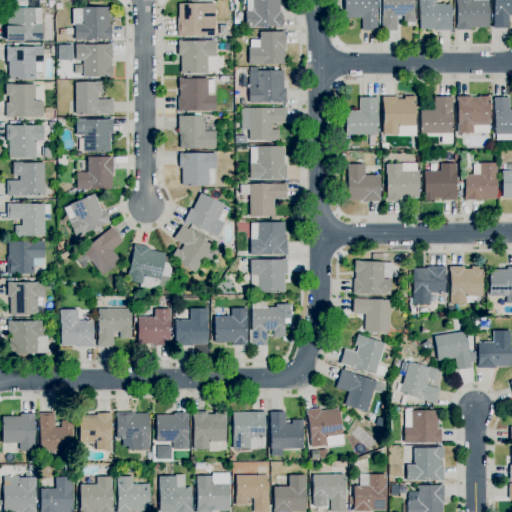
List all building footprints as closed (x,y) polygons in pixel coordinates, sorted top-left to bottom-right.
[(281,27),(277,27),(253,27),(244,27),(244,11),(245,11),(245,0),(279,0),(279,12),(281,12),(281,27)] [(361,31),(361,18),(344,18),(343,0),(376,0),(376,31),(361,31)] [(396,31),(381,31),(381,0),(412,0),(413,13),(414,13),(414,23),(402,23),(402,16),(396,16),(396,31)] [(451,30),(433,31),(433,29),(417,29),(417,0),(435,0),(435,4),(450,4),(450,27),(451,27),(451,30)] [(455,30),(455,0),(487,0),(488,27),(469,28),(469,30),(455,30)] [(493,29),(493,0),(511,0),(511,15),(507,15),(508,28),(493,29)] [(177,36),(176,18),(178,18),(178,4),(213,3),(214,35),(177,36)] [(5,41),(4,26),(7,26),(6,19),(4,19),(4,8),(33,7),(33,9),(41,9),(41,24),(42,40),(23,40),(23,41),(5,41)] [(111,40),(106,40),(74,40),(74,25),(71,25),(71,10),(81,9),(81,7),(109,7),(109,25),(111,25),(111,40)] [(248,65),(247,47),(250,47),(250,40),(259,40),(259,32),(284,32),(284,49),(283,49),(284,64),(248,65)] [(180,73),(180,56),(178,56),(178,40),(181,40),(181,41),(214,40),(214,56),(216,56),(216,71),(207,71),(207,73),(180,73)] [(112,78),(105,78),(105,77),(82,77),(82,60),(74,60),(74,44),(106,44),(111,44),(111,59),(109,59),(109,65),(112,65),(112,78)] [(34,79),(8,79),(8,62),(5,62),(5,46),(9,46),(9,47),(42,47),(42,63),(41,63),(41,72),(34,72),(34,79)] [(285,103),(280,104),(280,103),(257,103),(248,103),(248,71),(248,67),(257,67),(257,71),(282,71),(282,88),(285,88),(285,103)] [(214,111),(181,111),(181,112),(177,112),(177,96),(179,96),(179,90),(177,90),(177,78),(183,78),(207,78),(207,80),(214,80),(213,95),(215,95),(214,111)] [(112,115),(96,115),(96,114),(74,114),(74,82),(94,82),(94,81),(103,81),(104,93),(97,93),(97,99),(112,99),(112,115)] [(5,117),(4,102),(7,102),(7,96),(5,96),(5,84),(12,84),(12,85),(34,84),(34,87),(40,87),(40,100),(35,100),(35,101),(42,101),(42,117),(5,117)] [(398,134),(382,134),(382,125),(382,103),(381,103),(381,96),(396,96),(396,99),(403,99),(403,96),(415,96),(415,102),(414,102),(414,126),(414,133),(398,133),(398,134)] [(456,134),(456,97),(470,97),(470,98),(477,98),(477,96),(487,96),(488,133),(456,134)] [(377,134),(345,135),(344,111),(358,111),(358,97),(377,97),(377,134)] [(451,134),(419,134),(419,111),(433,111),(433,97),(451,97),(451,134)] [(510,141),(495,141),(495,135),(493,135),(493,98),(508,98),(508,110),(511,110),(511,135),(510,135),(510,141)] [(277,141),(268,141),(268,140),(248,140),(248,129),(240,129),(240,108),(281,108),(281,107),(285,107),(286,123),(271,123),(271,129),(277,129),(277,141)] [(215,149),(201,149),(201,148),(179,148),(179,134),(177,134),(177,115),(181,115),(181,116),(203,116),(203,131),(215,131),(215,149)] [(109,152),(82,152),(82,135),(75,135),(75,119),(108,119),(108,118),(112,118),(112,134),(109,134),(109,152)] [(8,158),(8,140),(5,140),(5,124),(11,124),(11,126),(42,125),(43,141),(35,141),(35,157),(8,158)] [(244,143),(236,143),(236,135),(243,135),(243,137),(245,137),(245,143),(244,143)] [(286,179),(281,179),(281,178),(258,179),(248,180),(248,164),(249,164),(249,147),(256,147),(256,146),(283,146),(283,164),(286,164),(286,179)] [(41,149),(41,158),(49,158),(49,149),(41,149)] [(208,186),(181,186),(181,168),(179,168),(179,153),(215,153),(215,169),(208,169),(208,186)] [(57,165),(57,156),(66,156),(66,165),(57,165)] [(111,190),(75,189),(76,172),(86,172),(86,157),(108,157),(108,156),(112,156),(112,175),(111,175),(111,190)] [(43,196),(10,196),(5,196),(5,180),(18,180),(18,175),(12,175),(12,162),(22,162),(22,163),(43,163),(43,196)] [(400,200),(385,201),(385,197),(385,174),(385,164),(401,163),(401,171),(418,171),(418,198),(400,198),(400,200)] [(441,201),(441,199),(434,199),(434,200),(424,200),(423,171),(439,171),(439,164),(455,163),(455,195),(456,195),(456,201),(441,201)] [(482,200),(464,200),(463,175),(472,175),(472,164),(478,164),(478,163),(495,163),(496,199),(482,199),(482,200)] [(379,201),(361,201),(346,201),(346,164),(363,164),(363,175),(379,175),(379,197),(379,201)] [(511,198),(501,198),(501,171),(507,171),(507,164),(511,164),(511,198)] [(273,216),(248,216),(248,195),(239,195),(239,185),(248,185),(248,184),(281,183),(286,183),(286,200),(273,200),(273,216)] [(216,237),(186,222),(186,223),(183,221),(189,208),(192,209),(199,193),(223,205),(216,220),(223,223),(216,237)] [(75,237),(68,223),(75,220),(74,217),(70,219),(66,210),(70,208),(69,205),(93,194),(100,210),(102,209),(109,223),(105,225),(104,224),(75,237)] [(24,237),(14,237),(14,225),(21,225),(21,219),(6,219),(6,203),(10,203),(10,204),(43,204),(43,205),(49,205),(49,214),(44,214),(44,236),(24,236),(24,237)] [(286,255),(249,255),(249,239),(250,239),(250,223),(257,223),(257,222),(284,222),(284,240),(286,240),(286,255)] [(194,273),(177,261),(176,263),(169,258),(176,248),(179,250),(182,245),(173,238),(181,225),(212,246),(194,273)] [(101,276),(81,250),(111,227),(122,241),(111,250),(120,261),(101,276)] [(32,274),(6,274),(6,256),(7,256),(7,241),(43,241),(43,258),(32,258),(32,274)] [(147,289),(139,287),(140,283),(126,280),(133,249),(132,249),(133,244),(148,247),(147,249),(165,254),(158,285),(147,289)] [(257,292),(257,289),(250,290),(249,260),(286,259),(286,274),(283,274),(284,292),(257,292)] [(389,295),(357,294),(352,294),(353,279),(354,279),(354,272),(353,272),(354,260),(360,261),(391,263),(390,278),(382,277),(382,279),(390,279),(389,295)] [(465,304),(449,304),(449,272),(448,272),(448,266),(463,266),(463,269),(470,269),(470,266),(482,266),(482,302),(465,302),(465,304)] [(429,304),(412,304),(412,268),(426,268),(426,267),(444,267),(444,271),(444,293),(437,293),(437,301),(434,301),(434,303),(429,303),(429,304)] [(511,303),(505,303),(505,296),(489,296),(489,269),(506,269),(506,267),(511,267),(511,303)] [(36,315),(9,315),(9,297),(6,297),(6,282),(44,282),(44,298),(42,298),(42,301),(36,301),(36,315)] [(388,332),(363,331),(364,314),(352,313),(353,298),(368,299),(390,300),(388,332)] [(266,345),(251,345),(251,343),(248,343),(248,330),(251,330),(251,300),(266,300),(266,308),(284,307),(284,337),(272,337),(272,331),(266,331),(266,345)] [(192,346),(174,346),(173,342),(174,341),(174,320),(189,320),(189,309),(206,308),(207,345),(192,345),(192,346)] [(246,345),(232,345),(232,343),(214,343),(214,316),(230,316),(230,308),(246,308),(246,345)] [(93,347),(74,347),(74,346),(60,346),(60,323),(59,323),(59,310),(77,309),(77,320),(93,320),(93,347)] [(96,347),(96,340),(98,340),(97,309),(130,309),(130,338),(119,339),(119,332),(112,332),(112,347),(96,347)] [(169,346),(154,346),(154,344),(136,344),(136,316),(153,316),(153,309),(169,309),(169,346)] [(47,354),(7,354),(7,320),(12,320),(12,321),(44,321),(44,336),(47,336),(47,354)] [(455,370),(453,358),(436,361),(432,336),(465,331),(468,352),(474,351),(474,362),(470,363),(471,368),(455,370)] [(476,368),(476,364),(477,364),(477,342),(492,342),(492,331),(509,331),(510,367),(495,367),(495,368),(476,368)] [(383,376),(374,374),(374,375),(342,365),(339,364),(343,349),(355,353),(357,346),(353,345),(356,335),(384,343),(377,365),(386,367),(383,376)] [(434,404),(419,400),(419,399),(398,392),(407,362),(427,367),(436,369),(433,380),(426,378),(425,384),(439,389),(434,404)] [(365,412),(343,405),(347,392),(334,388),(340,371),(375,382),(365,412)] [(310,447),(309,438),(306,416),(305,410),(320,408),(320,411),(337,408),(341,435),(325,437),(326,444),(310,447)] [(403,443),(403,427),(404,427),(403,412),(404,412),(404,409),(410,408),(411,411),(436,410),(437,428),(440,428),(440,442),(403,443)] [(219,451),(208,452),(208,449),(192,449),(192,417),(192,412),(207,412),(207,414),(214,414),(213,411),(225,411),(225,450),(219,450),(219,451)] [(131,450),(131,449),(127,449),(127,445),(121,445),(121,439),(116,439),(116,417),(115,417),(115,412),(133,412),(133,414),(148,414),(148,450),(131,450)] [(258,449),(232,449),(232,413),(246,413),(246,412),(265,412),(265,437),(258,437),(258,449)] [(281,456),(270,456),(270,449),(269,449),(269,412),(284,412),(284,424),(291,424),(291,420),(302,420),(302,449),(281,449),(281,456)] [(71,451),(38,451),(38,417),(37,417),(37,413),(53,413),(54,427),(60,427),(60,421),(71,421),(71,451)] [(95,450),(95,442),(78,442),(78,415),(96,415),(96,413),(111,413),(111,450),(95,450)] [(172,450),(172,442),(156,442),(155,415),(173,415),(173,413),(187,413),(188,449),(172,450)] [(34,450),(18,451),(18,443),(2,443),(1,416),(19,416),(19,414),(34,414),(34,417),(33,417),(34,450)] [(442,481),(437,481),(437,480),(405,480),(405,465),(412,465),(412,448),(435,448),(435,447),(442,447),(442,459),(440,459),(440,465),(442,465),(442,481)] [(318,458),(317,450),(326,449),(327,457),(318,458)] [(344,511),(329,511),(329,499),(325,499),(325,506),(311,506),(311,475),(344,474),(344,511)] [(370,511),(352,511),(352,508),(352,504),(348,504),(348,496),(353,496),(352,486),(358,486),(358,474),(368,474),(384,474),(385,511),(370,511)] [(191,511),(158,511),(158,476),(174,476),(174,475),(184,475),(184,487),(191,487),(191,511)] [(252,511),(252,498),(246,498),(246,505),(234,505),(234,496),(235,496),(235,475),(267,475),(267,511),(252,511)] [(290,511),(272,511),(272,509),(273,509),(272,486),(287,486),(287,475),(304,475),(305,511),(290,511)] [(131,511),(116,511),(116,509),(116,477),(132,476),(132,484),(149,484),(149,510),(131,511)] [(211,511),(195,511),(195,476),(211,476),(211,483),(228,483),(228,510),(211,511)] [(35,511),(2,511),(2,485),(18,485),(18,477),(35,477),(35,511)] [(39,511),(39,510),(39,489),(54,489),(54,477),(72,477),(72,511),(39,511)] [(78,511),(78,508),(79,508),(79,484),(96,484),(96,477),(111,477),(111,511),(78,511)] [(442,511),(406,511),(406,501),(417,501),(417,485),(443,485),(443,503),(442,503),(442,511)]
